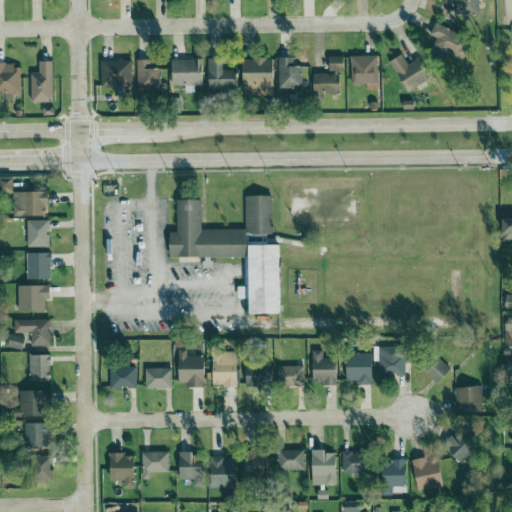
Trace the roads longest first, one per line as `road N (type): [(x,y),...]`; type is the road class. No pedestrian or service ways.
road 1 (residential): [(84,511),(75,0)]
road 2 (secondary): [(511,124),(0,131)]
road 3 (secondary): [(0,162),(511,155)]
road 4 (residential): [(0,29),(383,21),(413,0)]
road 5 (residential): [(83,421),(415,415)]
